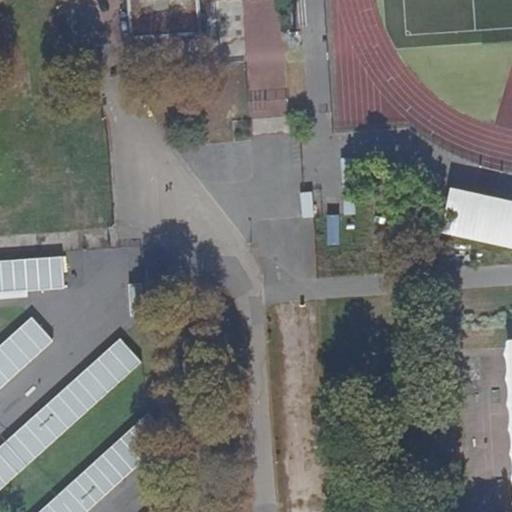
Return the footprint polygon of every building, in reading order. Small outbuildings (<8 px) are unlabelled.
[(130,0),(133,39),(200,35),(198,0),(130,0)] [(247,118),(284,118),(282,57),(246,58),(247,118)] [(0,236),(55,232),(49,129),(0,132),(0,236)] [(358,184),(357,158),(345,159),(346,184),(358,184)] [(360,215),(358,185),(346,186),(348,216),(360,215)] [(511,200),(455,189),(444,234),(511,248),(511,200)] [(317,218),(316,193),(305,193),(306,218),(317,218)] [(114,259),(0,265),(0,297),(116,291),(114,259)] [(40,324),(0,359),(0,403),(61,349),(40,324)] [(132,344),(0,460),(0,503),(153,368),(132,344)] [(154,421),(52,511),(99,511),(176,445),(154,421)]
